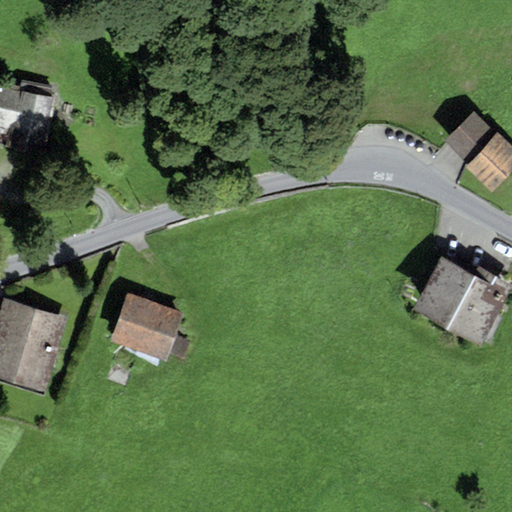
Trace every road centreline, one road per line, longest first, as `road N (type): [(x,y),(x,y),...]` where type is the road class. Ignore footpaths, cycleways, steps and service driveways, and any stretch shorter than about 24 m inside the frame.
road 1 (tertiary): [(0,269),(322,171)]
road 2 (track): [(511,53),(449,52),(405,66),(381,92),(352,168)]
road 3 (residential): [(322,171),(409,177),(511,232)]
